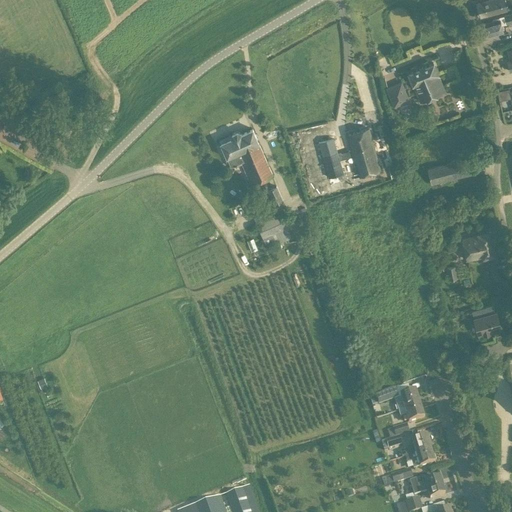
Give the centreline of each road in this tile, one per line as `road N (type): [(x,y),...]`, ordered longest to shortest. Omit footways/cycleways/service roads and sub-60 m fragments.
road 1 (unclassified): [(0,252),(174,87),(312,0)]
road 2 (residential): [(447,377),(398,215),(496,182)]
road 3 (residential): [(497,132),(466,0)]
road 4 (residential): [(447,377),(441,397),(472,494)]
